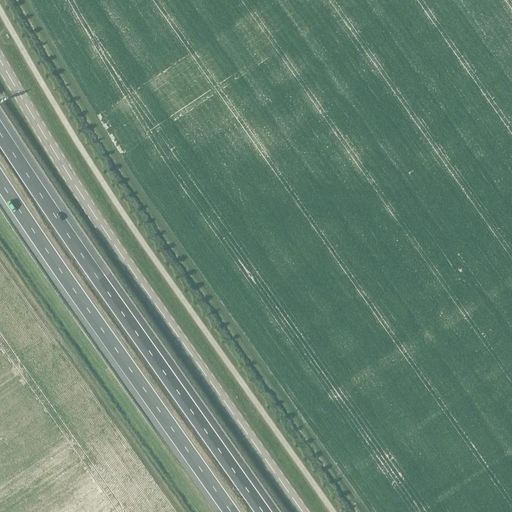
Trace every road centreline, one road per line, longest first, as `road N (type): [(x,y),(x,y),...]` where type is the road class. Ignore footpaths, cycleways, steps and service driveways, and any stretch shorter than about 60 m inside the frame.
road 1 (tertiary): [(301,511),(101,227),(0,60)]
road 2 (motorway): [(262,511),(0,133)]
road 3 (motorway): [(0,181),(230,511)]
